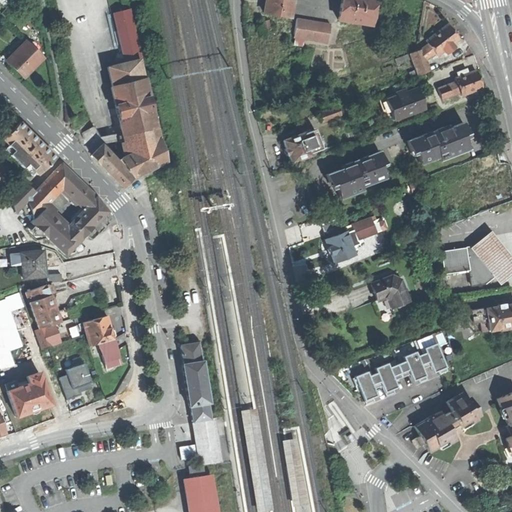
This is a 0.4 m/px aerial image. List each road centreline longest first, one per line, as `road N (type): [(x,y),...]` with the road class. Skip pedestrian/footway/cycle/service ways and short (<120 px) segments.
road 1 (residential): [(455,511),(315,377),(251,109),(239,0)]
road 2 (residential): [(61,428),(137,420),(163,407),(165,377),(142,252),(130,228)]
road 3 (residential): [(130,228),(124,254),(139,372),(134,389),(61,428)]
road 4 (residential): [(130,228),(119,202),(0,81)]
